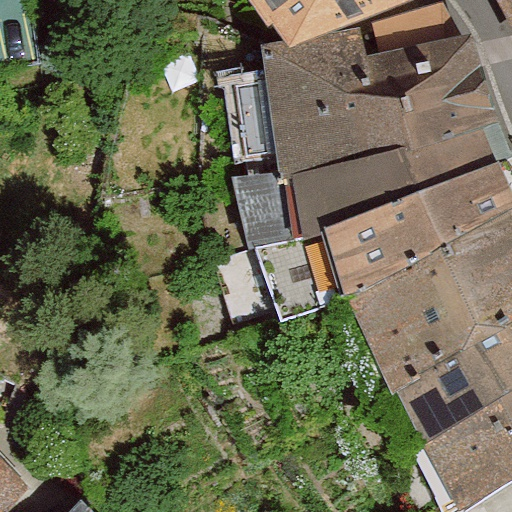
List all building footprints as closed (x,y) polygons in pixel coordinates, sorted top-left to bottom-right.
[(231,0),(281,70),(359,40),(376,34),(435,12),(425,0),(231,0)] [(376,34),(383,65),(458,46),(440,10),(435,12),(376,34)] [(414,220),(511,174),(511,169),(458,46),(383,65),(368,69),(359,40),(281,70),(273,60),(261,63),(277,150),(266,154),(269,175),(234,177),(258,261),(414,220)] [(511,224),(511,174),(414,220),(258,261),(282,334),(347,313),(439,274),(511,224)] [(511,224),(439,274),(347,313),(395,412),(480,360),(511,341),(511,224)] [(511,414),(511,341),(480,360),(395,412),(424,463),(502,421),(511,414)] [(511,414),(502,421),(424,463),(451,511),(483,511),(485,511),(511,497),(511,414)] [(0,511),(2,511),(22,493),(0,469),(0,511)]
